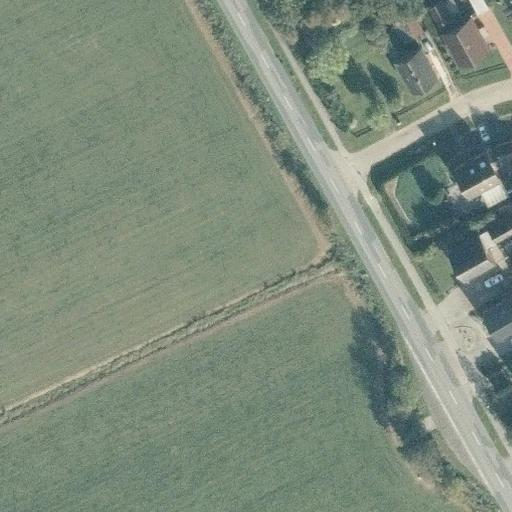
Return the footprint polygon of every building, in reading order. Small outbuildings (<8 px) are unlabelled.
[(439,20),(440,19),(445,27),(443,28),(461,61),(493,44),(474,11),(466,15),(461,6),(453,11),(446,0),(433,0),(429,2),(439,20)] [(474,0),(480,9),(491,3),(488,0),(474,0)] [(382,30),(414,88),(442,72),(425,40),(413,47),(411,43),(407,45),(404,40),(426,28),(416,9),(414,10),(410,3),(402,7),(405,14),(400,17),(398,13),(392,16),(395,22),(382,30)] [(511,151),(511,135),(492,141),(493,141),(483,146),(449,165),(465,194),(477,187),(484,201),(506,189),(498,175),(499,175),(493,165),(502,160),(499,155),(511,151)] [(443,248),(460,277),(492,259),(484,243),(511,227),(511,204),(509,199),(496,206),(502,216),(476,231),(476,229),(443,248)] [(506,249),(511,259),(511,234),(502,241),(506,249)] [(502,296),(479,309),(494,336),(511,326),(511,284),(500,292),(502,296)]
